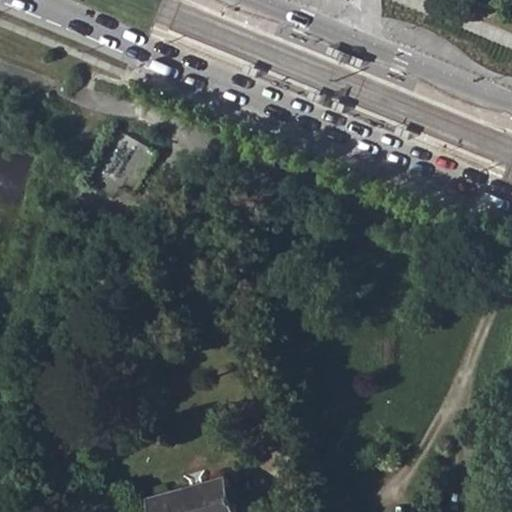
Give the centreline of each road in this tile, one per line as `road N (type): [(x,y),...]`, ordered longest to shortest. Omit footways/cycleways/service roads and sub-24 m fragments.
road 1 (unclassified): [(511,250),(237,157),(0,59)]
road 2 (tertiary): [(36,0),(511,198)]
road 3 (tertiary): [(511,105),(253,0)]
